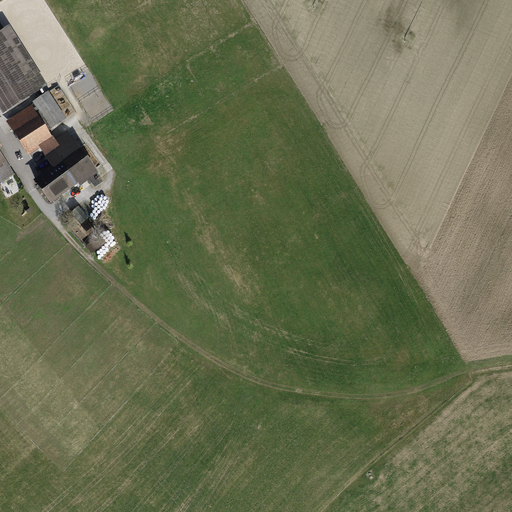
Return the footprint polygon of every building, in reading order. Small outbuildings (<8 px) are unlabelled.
[(0,44),(0,101),(4,109),(30,92),(0,44)] [(36,107),(10,124),(26,149),(47,136),(44,131),(50,127),(51,129),(65,120),(48,93),(34,103),(36,107)] [(46,177),(38,183),(51,201),(95,170),(68,134),(57,142),(63,149),(48,160),(56,170),(49,175),(47,172),(44,174),(46,177)] [(0,153),(0,183),(13,175),(0,153)] [(93,227),(88,221),(82,226),(87,232),(93,227)]
